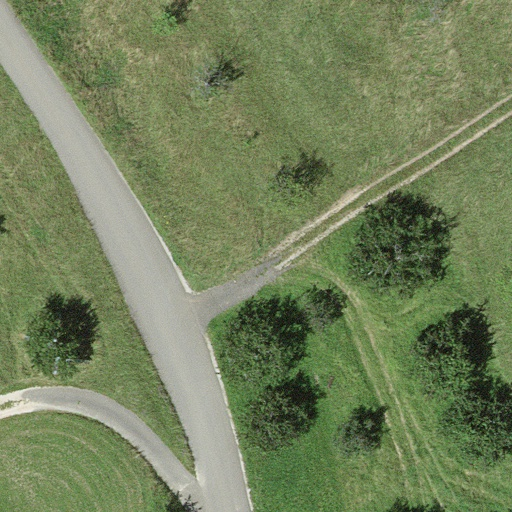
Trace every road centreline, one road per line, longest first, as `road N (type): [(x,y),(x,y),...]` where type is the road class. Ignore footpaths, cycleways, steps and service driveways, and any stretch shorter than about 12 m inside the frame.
road 1 (tertiary): [(0,29),(118,210),(191,376),(231,511)]
road 2 (track): [(191,511),(149,439),(98,406),(38,399),(0,409)]
